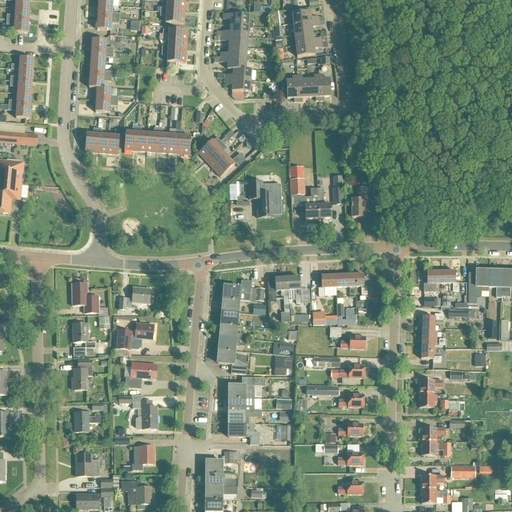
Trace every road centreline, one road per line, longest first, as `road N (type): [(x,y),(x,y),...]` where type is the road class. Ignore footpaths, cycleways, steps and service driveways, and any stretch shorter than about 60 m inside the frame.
road 1 (residential): [(333,0),(350,112),(244,125),(202,81),(208,0)]
road 2 (residential): [(71,0),(63,154),(97,220),(97,263)]
road 3 (residential): [(9,511),(38,485),(37,258)]
road 4 (residential): [(392,511),(395,248)]
road 5 (residential): [(182,511),(199,264)]
road 6 (residential): [(199,264),(395,248)]
